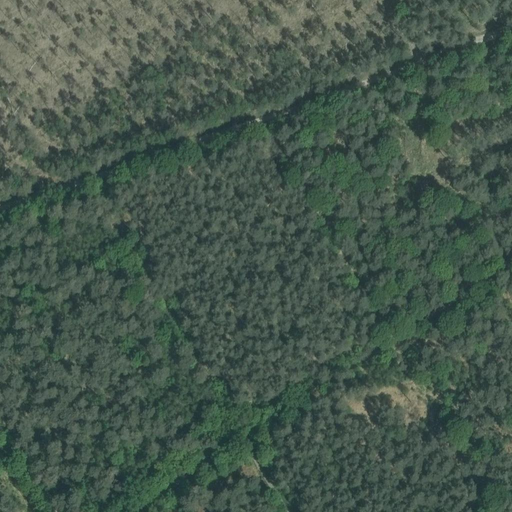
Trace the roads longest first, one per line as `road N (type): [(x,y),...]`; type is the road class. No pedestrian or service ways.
road 1 (track): [(414,64),(0,207)]
road 2 (track): [(138,0),(209,134)]
road 3 (track): [(89,175),(160,297)]
road 4 (track): [(314,198),(376,302)]
